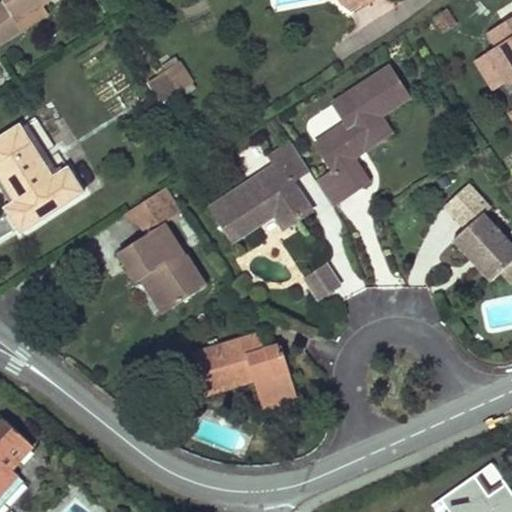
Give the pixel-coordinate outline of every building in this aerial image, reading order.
[(2,0),(5,3),(0,6),(0,47),(1,49),(26,32),(19,21),(45,4),(51,0),(2,0)] [(341,0),(343,3),(354,10),(366,2),(370,0),(341,0)] [(52,16),(45,4),(19,21),(26,32),(52,16)] [(511,18),(490,33),(499,46),(490,52),(506,77),(511,79),(511,112),(510,113),(511,115),(511,18)] [(506,77),(490,52),(478,60),(494,85),(506,77)] [(179,63),(165,73),(177,93),(192,83),(179,63)] [(345,125),(322,141),(333,158),(325,163),(332,173),(347,196),(369,182),(354,159),(351,155),(360,149),(363,153),(391,133),(380,117),(407,99),(387,69),(332,106),(345,125)] [(165,73),(150,82),(162,103),(177,93),(165,73)] [(22,125),(0,138),(0,175),(17,202),(6,208),(21,232),(84,193),(68,169),(55,177),(22,125)] [(333,158),(322,141),(314,146),(325,163),(333,158)] [(291,180),(308,169),(291,143),(268,158),(273,165),(208,208),(231,242),(274,215),(282,228),(311,210),(296,187),(289,192),(284,184),(291,180)] [(360,149),(351,155),(354,159),(363,153),(360,149)] [(347,196),(332,173),(318,182),(333,206),(347,196)] [(284,184),(289,192),(296,187),(291,180),(284,184)] [(455,241),(492,282),(499,276),(511,263),(511,248),(482,216),(492,208),(470,183),(447,205),(468,229),(455,241)] [(147,235),(120,253),(139,281),(141,280),(152,272),(174,306),(207,286),(187,255),(185,256),(165,224),(183,211),(168,187),(131,210),(147,235)] [(279,243),(306,274),(331,252),(304,222),(279,243)] [(321,297),(341,284),(327,261),(306,275),(321,297)] [(511,283),(511,263),(499,276),(509,286),(511,283)] [(174,306),(152,272),(141,280),(163,313),(174,306)] [(262,334),(254,337),(259,353),(267,350),(262,334)] [(254,337),(194,354),(206,393),(254,379),(261,399),(297,390),(284,346),(267,350),(259,353),(254,337)] [(297,390),(261,399),(264,409),(300,398),(297,390)] [(0,481),(33,445),(0,417),(0,481)] [(476,471),(444,493),(456,511),(462,511),(484,498),(493,511),(511,511),(511,485),(508,479),(490,491),(476,471)] [(493,511),(484,498),(462,511),(493,511)]
